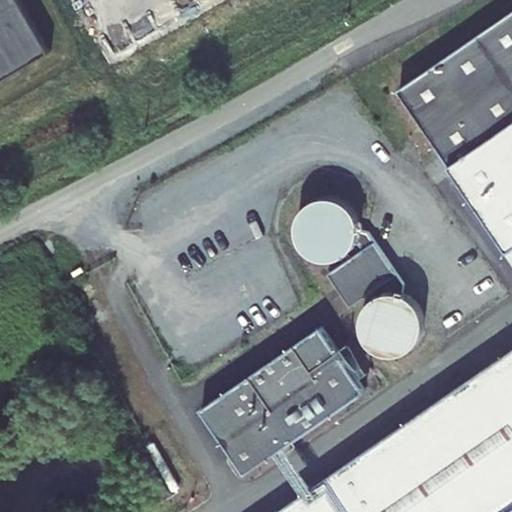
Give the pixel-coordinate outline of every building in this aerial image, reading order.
[(0,0),(0,90),(55,60),(20,0),(0,0)] [(511,14),(402,91),(511,250),(511,14)] [(354,304),(409,270),(358,189),(315,216),(344,263),(333,270),(354,304)] [(447,346),(449,294),(391,291),(388,343),(447,346)] [(319,328),(204,408),(249,474),(364,394),(319,328)] [(511,511),(511,362),(296,511),(511,511)]
